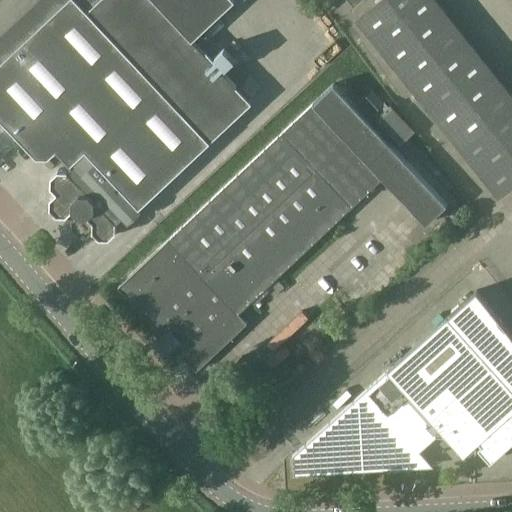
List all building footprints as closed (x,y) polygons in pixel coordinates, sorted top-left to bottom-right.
[(230,0),(37,0),(0,36),(0,119),(36,157),(47,158),(55,151),(70,167),(67,170),(58,170),(51,176),(50,187),(56,192),(50,198),(50,208),(56,215),(66,215),(71,221),(71,230),(78,236),(87,237),(93,232),(99,238),(109,238),(116,232),(116,222),(121,216),(127,223),(141,211),(140,210),(251,105),(189,39),(230,0)] [(511,0),(457,0),(511,72),(511,120),(511,121),(508,127),(495,136),(500,142),(489,150),(495,157),(486,164),(492,173),(483,185),(493,192),(511,178),(511,0)] [(438,206),(444,206),(445,197),(409,141),(410,134),(391,104),(365,120),(348,119),(336,99),(334,124),(328,127),(318,112),(333,103),(323,87),(304,100),(315,117),(318,117),(331,136),(330,143),(329,144),(327,163),(331,169),(330,179),(348,207),(382,185),(404,220),(415,221),(438,206)] [(328,188),(308,206),(333,231),(351,214),(328,188)] [(366,227),(349,248),(375,275),(391,257),(366,227)] [(336,262),(320,276),(348,303),(364,289),(336,262)] [(309,284),(289,308),(317,336),(338,316),(309,284)] [(511,332),(476,292),(293,458),(294,476),(422,470),(421,453),(442,433),(464,457),(479,444),(482,447),(478,450),(490,464),(511,444),(511,332)] [(170,328),(154,344),(165,356),(181,340),(170,328)] [(272,340),(247,369),(263,388),(298,355),(283,337),(278,343),(272,340)] [(239,406),(248,398),(236,384),(226,393),(239,406)]
